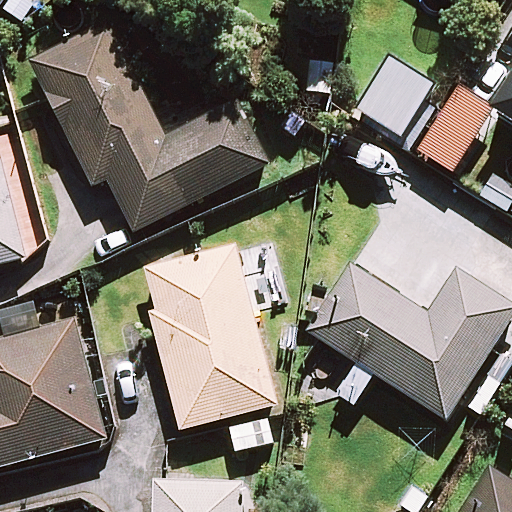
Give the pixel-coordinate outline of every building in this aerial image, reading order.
[(0,0),(0,30),(21,0),(0,0)] [(145,240),(280,172),(248,107),(176,142),(120,29),(40,68),(103,195),(119,187),(145,240)] [(335,43),(299,42),(298,99),(334,100),(335,43)] [(433,89),(392,63),(361,113),(402,139),(433,89)] [(511,98),(500,117),(511,124),(511,98)] [(483,160),(453,143),(437,169),(467,187),(483,160)] [(8,161),(0,163),(0,275),(35,266),(8,161)] [(288,412),(246,252),(155,276),(167,318),(159,320),(191,438),(288,412)] [(359,270),(316,339),(456,428),(511,340),(511,303),(467,275),(439,320),(359,270)] [(0,477),(116,447),(84,326),(0,348),(0,477)] [(511,511),(511,479),(500,472),(474,511),(511,511)] [(253,511),(255,490),(165,487),(164,511),(253,511)]
